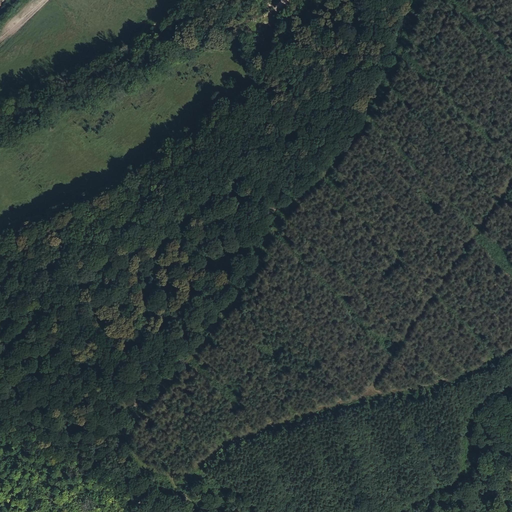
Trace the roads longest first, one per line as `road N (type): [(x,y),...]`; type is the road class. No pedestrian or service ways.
road 1 (track): [(422,0),(374,110),(276,232),(204,346),(133,419),(130,451),(159,471),(182,469),(221,440),(273,418),(413,385),(511,346)]
road 2 (track): [(363,392),(511,175)]
road 3 (track): [(0,114),(106,58),(189,0)]
road 4 (track): [(378,511),(446,478),(463,421),(511,379)]
